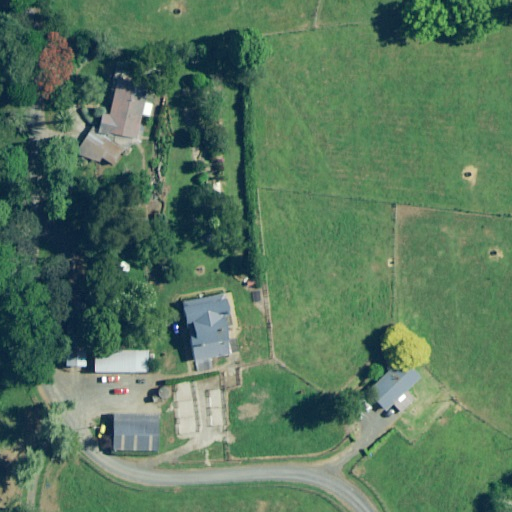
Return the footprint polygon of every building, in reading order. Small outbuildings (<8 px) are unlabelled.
[(136,139),(141,115),(148,117),(151,101),(144,99),(147,85),(117,79),(110,115),(100,113),(97,131),(136,139)] [(122,147),(86,134),(79,155),(100,162),(101,159),(115,164),(122,147)] [(182,304),(189,349),(191,349),(193,361),(220,356),(236,354),(234,340),(226,341),(222,315),(227,315),(224,297),(182,304)] [(149,348),(69,348),(69,372),(149,372),(149,348)] [(420,377),(401,358),(367,393),(386,411),(392,404),(401,412),(415,398),(407,390),(420,377)] [(110,436),(112,436),(112,451),(158,451),(158,415),(120,415),(110,415),(110,436)]
